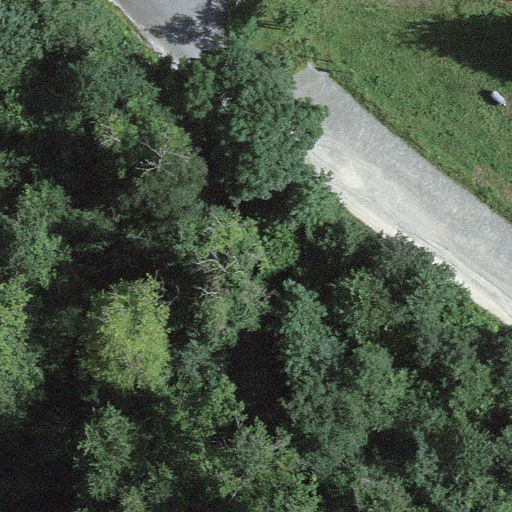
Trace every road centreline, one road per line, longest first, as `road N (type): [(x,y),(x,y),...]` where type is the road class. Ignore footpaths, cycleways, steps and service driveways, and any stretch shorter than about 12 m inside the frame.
road 1 (track): [(209,58),(203,130),(225,246),(306,511)]
road 2 (track): [(169,0),(209,58),(403,225),(511,297)]
